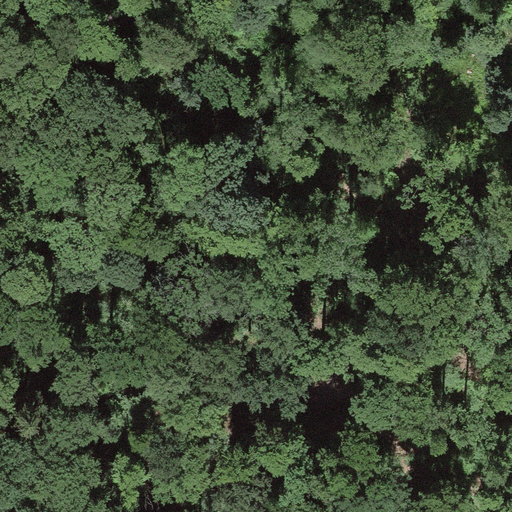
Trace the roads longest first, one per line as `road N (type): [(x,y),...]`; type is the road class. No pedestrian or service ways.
road 1 (track): [(0,415),(511,323)]
road 2 (track): [(0,60),(135,0)]
